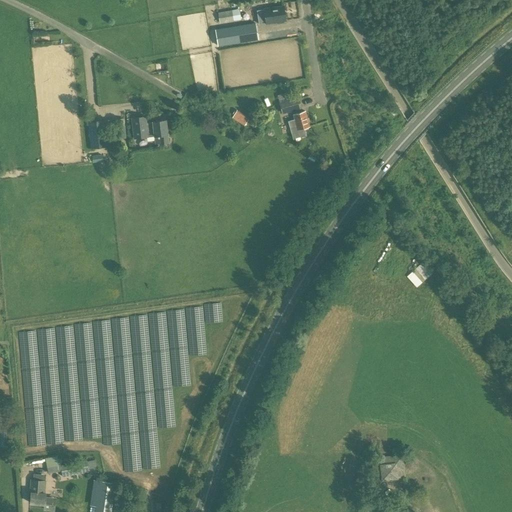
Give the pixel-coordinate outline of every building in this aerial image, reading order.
[(283,21),(283,20),(286,20),(284,6),(263,9),(264,9),(256,10),(259,25),(266,24),(266,23),(278,21),(278,22),(283,21)] [(220,23),(241,20),(239,9),(218,13),(220,23)] [(218,46),(258,40),(255,23),(215,30),(218,46)] [(282,113),(301,108),(298,97),(279,103),(282,113)] [(298,129),(309,126),(305,111),(294,114),(295,119),(288,121),(290,129),(298,127),(298,129)] [(147,122),(146,116),(133,118),(135,137),(159,135),(160,143),(168,142),(166,120),(153,121),(153,122),(147,122)] [(256,128),(259,124),(248,117),(245,122),(256,128)] [(126,139),(124,118),(104,120),(88,122),(90,148),(106,147),(105,133),(119,132),(120,139),(126,139)] [(102,154),(92,156),(93,163),(103,161),(102,154)] [(416,268),(412,272),(422,282),(426,279),(416,268)] [(375,488),(386,487),(385,480),(405,478),(403,455),(371,458),(375,488)] [(63,476),(90,471),(88,460),(61,465),(63,476)] [(54,511),(55,509),(55,499),(46,499),(46,493),(45,493),(46,481),(30,479),(29,491),(32,491),(31,502),(44,503),(43,510),(54,511)] [(99,481),(98,488),(92,488),(90,504),(96,505),(94,511),(110,511),(115,482),(99,481)] [(124,511),(127,501),(115,500),(112,511),(124,511)]
